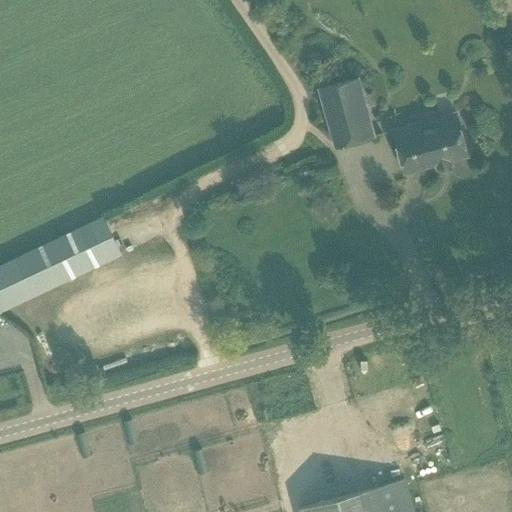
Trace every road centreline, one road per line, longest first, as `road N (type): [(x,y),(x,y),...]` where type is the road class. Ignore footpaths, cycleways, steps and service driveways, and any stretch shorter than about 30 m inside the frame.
road 1 (tertiary): [(0,434),(511,287)]
road 2 (unknown): [(215,370),(187,253),(185,208),(214,176),(285,142),(305,97),(249,0)]
